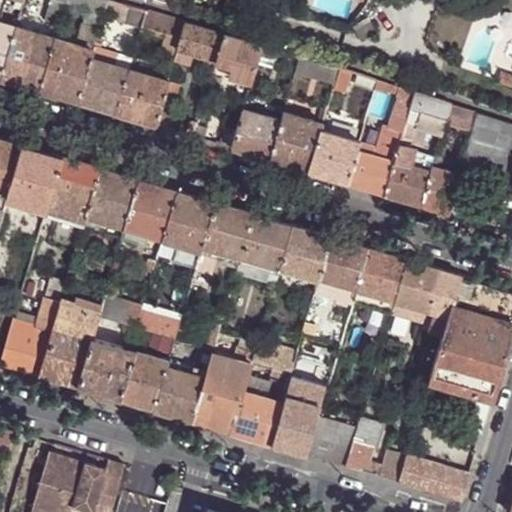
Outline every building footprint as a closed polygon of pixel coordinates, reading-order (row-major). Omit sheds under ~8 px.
[(65,1),(59,0),(47,0),(42,19),(48,20),(58,23),(65,1)] [(106,0),(65,0),(65,1),(87,9),(84,23),(98,28),(102,14),(106,0)] [(117,1),(113,0),(106,0),(102,14),(113,16),(117,1)] [(145,10),(127,4),(121,26),(139,31),(140,27),(145,10)] [(184,21),(145,10),(140,27),(164,35),(160,48),(175,52),(176,49),(184,21)] [(355,28),(369,21),(366,16),(353,24),(355,28)] [(49,37),(13,26),(0,71),(0,77),(38,89),(54,38),(58,23),(48,20),(47,26),(51,28),(49,37)] [(0,71),(13,26),(0,21),(0,71)] [(223,33),(184,21),(176,49),(215,60),(223,33)] [(374,33),(369,21),(355,28),(361,40),(374,33)] [(98,28),(84,23),(76,45),(92,49),(93,45),(98,28)] [(260,44),(223,33),(215,60),(211,70),(249,81),(255,61),(260,44)] [(54,38),(38,89),(77,101),(89,57),(92,49),(76,45),(54,38)] [(280,50),(260,44),(255,61),(273,66),(280,50)] [(113,51),(93,45),(92,49),(89,57),(109,62),(113,51)] [(89,57),(77,101),(116,112),(129,68),(131,57),(126,54),(122,66),(109,62),(89,57)] [(339,68),(299,56),(295,74),(333,85),(339,68)] [(129,68),(116,112),(153,124),(162,96),(167,78),(129,68)] [(350,71),(339,68),(333,85),(331,90),(343,94),(350,71)] [(511,82),(511,77),(496,72),(493,81),(511,87),(511,82)] [(178,83),(167,78),(162,96),(174,99),(178,83)] [(386,83),(377,79),(374,89),(383,91),(386,83)] [(414,92),(398,87),(394,99),(389,125),(385,124),(378,148),(358,142),(356,150),(348,181),(384,193),(399,145),(406,121),(410,104),(414,92)] [(452,105),(414,92),(410,104),(406,121),(418,125),(421,112),(447,120),(452,105)] [(162,96),(153,124),(165,127),(174,99),(162,96)] [(477,112),(452,105),(447,120),(473,128),(477,112)] [(279,120),(241,108),(233,134),(229,146),(268,158),(279,120)] [(282,112),(279,120),(268,158),(309,170),(320,129),(322,123),(282,112)] [(421,112),(418,125),(444,133),(447,120),(421,112)] [(511,124),(477,112),(473,128),(462,163),(502,174),(511,141),(511,124)] [(418,125),(406,121),(399,145),(410,148),(418,125)] [(192,135),(194,127),(186,124),(184,133),(192,135)] [(320,129),(309,170),(348,181),(356,150),(358,142),(359,140),(320,129)] [(221,131),(218,143),(229,146),(233,134),(221,131)] [(0,218),(7,198),(23,144),(0,137),(0,218)] [(511,141),(502,174),(511,176),(511,141)] [(21,202),(46,210),(63,156),(23,144),(7,198),(21,202)] [(399,145),(384,193),(422,204),(431,172),(410,166),(415,149),(410,148),(399,145)] [(84,221),(86,216),(101,167),(63,156),(46,210),(84,221)] [(86,216),(125,227),(139,179),(101,167),(86,216)] [(431,172),(422,204),(448,211),(453,195),(459,176),(432,168),(431,172)] [(164,239),(178,190),(139,179),(125,227),(164,239)] [(163,242),(200,252),(215,201),(178,190),(164,239),(163,242)] [(453,195),(448,211),(471,218),(476,202),(453,195)] [(237,269),(254,213),(215,201),(200,252),(194,272),(211,277),(216,262),(237,269)] [(37,243),(46,210),(21,202),(12,236),(37,243)] [(276,280),(279,269),(293,225),(254,213),(237,269),(244,272),(247,258),(273,265),(270,278),(276,280)] [(319,278),(331,236),(293,225),(279,269),(318,280),(319,278)] [(327,280),(357,289),(369,248),(331,236),(319,278),(327,280)] [(79,239),(77,247),(86,250),(88,241),(79,239)] [(83,271),(89,251),(86,250),(77,247),(71,268),(83,271)] [(357,289),(395,301),(407,259),(369,248),(357,289)] [(147,270),(155,272),(160,251),(154,249),(147,270)] [(244,272),(270,278),(273,265),(247,258),(244,272)] [(428,310),(440,269),(407,259),(395,301),(428,310)] [(443,337),(461,275),(440,269),(428,310),(425,321),(421,330),(443,337)] [(511,330),(511,290),(461,275),(443,337),(429,380),(492,399),(511,330)] [(323,295),(327,280),(319,278),(318,280),(314,293),(323,295)] [(52,333),(62,296),(65,286),(52,283),(48,298),(44,296),(35,327),(52,333)] [(391,314),(392,311),(395,301),(357,289),(352,302),(391,314)] [(138,327),(143,311),(144,307),(105,294),(100,308),(99,315),(138,327)] [(40,374),(78,385),(92,336),(96,322),(99,315),(100,308),(62,296),(52,333),(49,340),(40,374)] [(392,311),(425,321),(428,310),(395,301),(392,311)] [(148,330),(175,338),(177,330),(180,319),(182,312),(175,310),(173,319),(143,311),(138,327),(148,330)] [(128,338),(135,340),(135,337),(138,327),(99,315),(96,322),(129,333),(128,338)] [(180,319),(177,330),(185,331),(188,322),(180,319)] [(145,340),(148,330),(138,327),(135,337),(145,340)] [(216,340),(218,332),(219,330),(210,328),(200,363),(209,366),(212,354),(216,340)] [(2,362),(40,374),(49,340),(12,329),(2,362)] [(245,349),(255,352),(257,344),(218,332),(216,340),(245,349)] [(78,385),(118,397),(132,350),(92,336),(78,385)] [(290,372),(292,364),(296,352),(258,342),(257,344),(255,352),(252,361),(269,367),(290,372)] [(192,419),(232,430),(247,375),(252,361),(255,352),(245,349),(241,362),(212,354),(209,366),(206,371),(204,377),(192,419)] [(166,365),(168,360),(132,350),(118,397),(154,407),(166,365)] [(204,377),(206,371),(168,360),(166,365),(204,377)] [(288,379),(286,388),(294,392),(302,367),(292,364),(290,372),(288,379)] [(154,407),(192,419),(204,377),(166,365),(154,407)] [(267,374),(288,379),(290,372),(269,367),(267,374)] [(232,430),(269,442),(272,433),(274,428),(277,417),(281,403),(260,397),(265,382),(247,375),(232,430)] [(307,453),(346,465),(358,425),(319,414),(309,444),(307,453)] [(277,417),(274,428),(283,431),(287,419),(277,417)] [(405,437),(413,439),(417,422),(409,420),(405,437)] [(346,465),(362,470),(367,454),(371,454),(377,431),(375,430),(376,426),(359,421),(358,425),(346,465)] [(0,444),(7,446),(12,429),(0,425),(0,444)] [(269,442),(307,453),(309,444),(272,433),(269,442)] [(107,511),(123,462),(106,457),(103,467),(47,449),(30,502),(61,511),(67,511),(70,504),(90,510),(88,511),(107,511)] [(379,475),(400,481),(408,456),(387,449),(379,475)] [(462,498),(470,472),(408,454),(408,456),(400,481),(462,498)]
